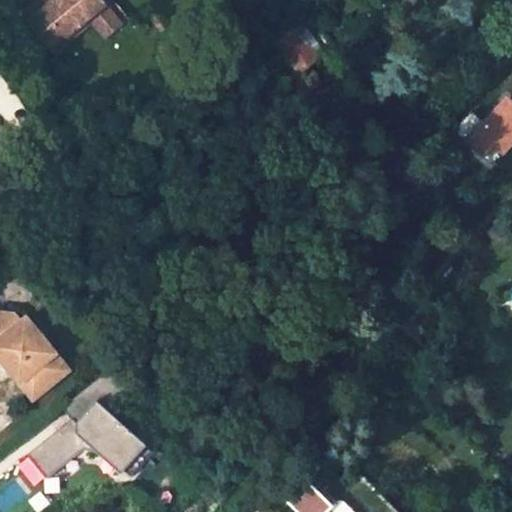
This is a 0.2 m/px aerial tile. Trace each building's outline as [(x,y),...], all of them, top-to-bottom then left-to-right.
[(97,22),(115,7),(109,0),(60,0),(33,22),(60,56),(72,47),(73,47),(75,44),(74,39),(97,22)] [(97,22),(112,41),(130,26),(115,7),(97,22)] [(303,23),(298,17),(273,36),(290,57),(283,64),(295,79),(302,74),(320,59),(309,44),(315,39),(309,32),(302,37),(296,29),(303,23)] [(16,318),(0,317),(0,362),(24,391),(36,381),(49,397),(73,378),(27,321),(22,326),(16,318)] [(104,452),(132,476),(154,451),(107,410),(103,407),(109,400),(113,403),(125,389),(108,369),(61,407),(71,419),(76,424),(75,433),(57,430),(43,442),(62,466),(83,449),(104,452)] [(24,391),(37,407),(49,397),(36,381),(24,391)] [(109,400),(103,407),(107,410),(113,403),(109,400)] [(76,424),(71,419),(57,430),(75,433),(76,424)] [(62,466),(43,442),(27,454),(47,478),(62,466)] [(328,511),(333,507),(297,472),(277,491),(297,511),(328,511)]
